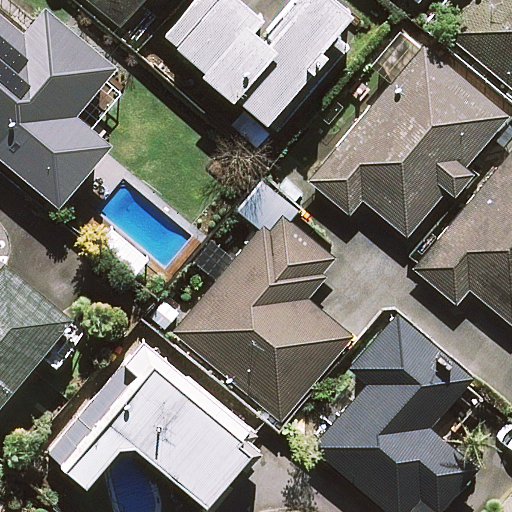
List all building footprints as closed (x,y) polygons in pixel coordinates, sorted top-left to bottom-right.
[(89,0),(123,27),(144,0),(89,0)] [(285,0),(269,21),(241,0),(191,0),(160,39),(276,131),(345,43),(328,30),(345,9),(333,0),(285,0)] [(511,0),(472,0),(444,34),(511,89),(511,0)] [(21,25),(0,7),(0,157),(53,202),(106,139),(71,110),(109,65),(37,5),(21,25)] [(360,197),(404,234),(443,188),(451,194),(472,170),(464,163),(506,112),(422,41),(307,178),(347,212),(360,197)] [(511,323),(511,148),(412,265),(455,302),(467,287),(511,325),(511,323)] [(334,257),(273,208),(171,334),(279,421),(348,335),(302,297),(334,257)] [(0,392),(35,350),(52,364),(80,331),(0,263),(0,392)] [(463,375),(388,312),(347,361),(365,376),(309,441),(392,511),(431,511),(473,463),(424,421),(463,375)] [(248,441),(135,345),(46,450),(81,479),(121,431),(200,498),(248,441)]
